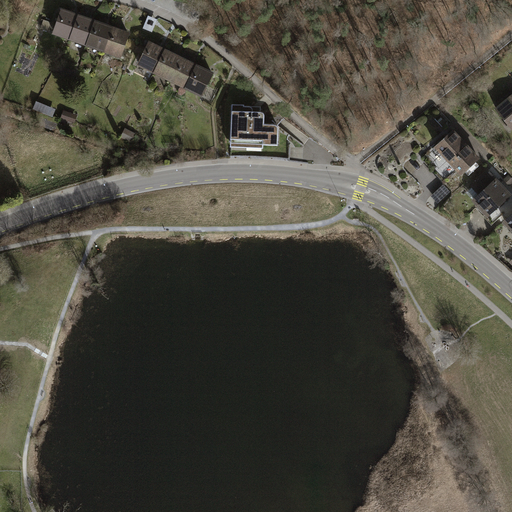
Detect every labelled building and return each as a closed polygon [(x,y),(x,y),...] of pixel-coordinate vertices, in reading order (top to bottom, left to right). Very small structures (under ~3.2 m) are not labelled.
[(139,33),(64,6),(54,34),(128,61),(139,33)] [(223,78),(157,42),(143,66),(209,102),(223,78)] [(511,95),(496,109),(511,128),(511,95)] [(262,111),(234,110),(232,146),(281,150),(282,130),(261,129),(262,111)] [(75,124),(78,117),(65,113),(63,120),(75,124)] [(478,157),(451,127),(428,147),(455,177),(478,157)] [(476,192),(469,200),(485,216),(509,194),(493,177),(492,179),(484,170),(469,184),(476,192)] [(506,174),(500,179),(506,185),(511,180),(506,174)] [(450,192),(443,185),(431,196),(438,204),(450,192)] [(511,209),(500,221),(511,234),(511,209)]
